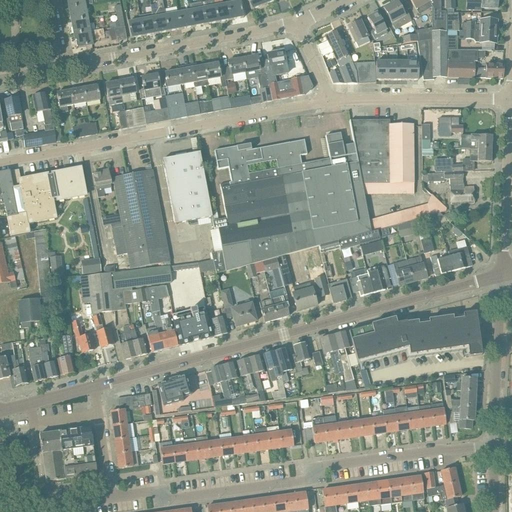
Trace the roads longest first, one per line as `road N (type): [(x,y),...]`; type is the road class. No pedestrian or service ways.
road 1 (unclassified): [(94,386),(501,273)]
road 2 (residential): [(493,443),(323,465),(311,479),(165,499),(149,491),(109,497)]
road 3 (residential): [(0,162),(329,100)]
road 4 (residential): [(64,66),(296,23)]
road 5 (residential): [(329,100),(510,96)]
road 6 (residential): [(501,273),(510,96)]
road 7 (residential): [(493,443),(501,273)]
